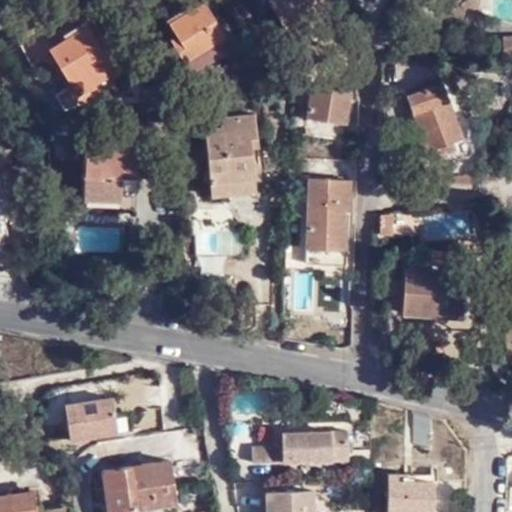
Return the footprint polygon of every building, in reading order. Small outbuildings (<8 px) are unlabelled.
[(169,37),(191,74),(231,49),(203,0),(168,21),(175,34),(169,37)] [(267,0),(286,30),(327,4),(324,0),(267,0)] [(54,55),(76,94),(119,69),(99,33),(93,36),(86,24),(49,47),(36,25),(15,36),(32,65),(54,55)] [(502,54),(511,53),(511,35),(502,36),(502,54)] [(406,95),(427,156),(453,148),(450,141),(460,137),(442,82),(406,95)] [(305,117),(343,123),(350,91),(311,85),(305,117)] [(204,131),(208,187),(252,184),(249,139),(255,138),(253,116),(219,119),(220,129),(204,131)] [(81,144),(78,210),(134,211),(135,146),(81,144)] [(253,194),(252,184),(208,187),(209,197),(253,194)] [(307,261),(341,263),(343,225),(348,225),(350,191),(311,189),(307,261)] [(394,214),(380,214),(380,234),(393,234),(394,214)] [(201,250),(241,249),(241,229),(201,229),(201,250)] [(400,313),(460,316),(463,273),(403,269),(400,313)] [(118,430),(115,385),(63,388),(66,434),(118,430)] [(431,417),(415,413),(414,445),(430,449),(431,417)] [(282,446),(252,447),(253,461),(282,459),(282,461),(348,459),(347,430),(281,432),(282,446)] [(147,511),(175,508),(170,464),(104,473),(108,511),(147,511)] [(430,511),(430,479),(405,478),(405,472),(387,472),(386,511),(430,511)] [(11,489),(12,496),(16,496),(30,494),(29,486),(11,489)] [(264,492),(263,511),(310,511),(310,491),(264,492)] [(0,511),(62,511),(62,510),(44,511),(40,511),(40,505),(36,506),(34,493),(30,494),(16,496),(12,496),(0,498),(0,511)]
